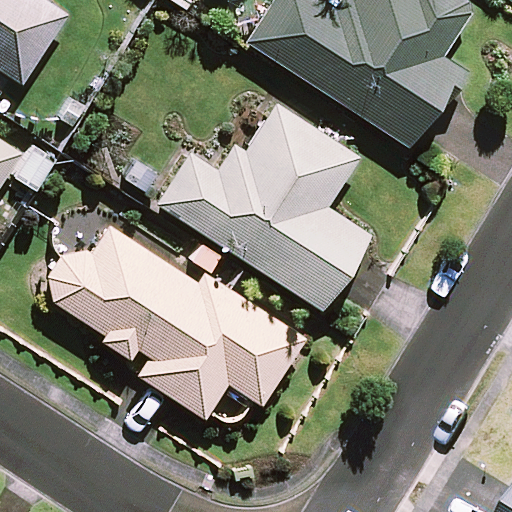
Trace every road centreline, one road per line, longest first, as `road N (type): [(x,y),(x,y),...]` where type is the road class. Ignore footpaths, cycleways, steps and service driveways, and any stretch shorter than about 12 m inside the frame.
road 1 (residential): [(348,511),(511,247)]
road 2 (residential): [(0,432),(125,511)]
